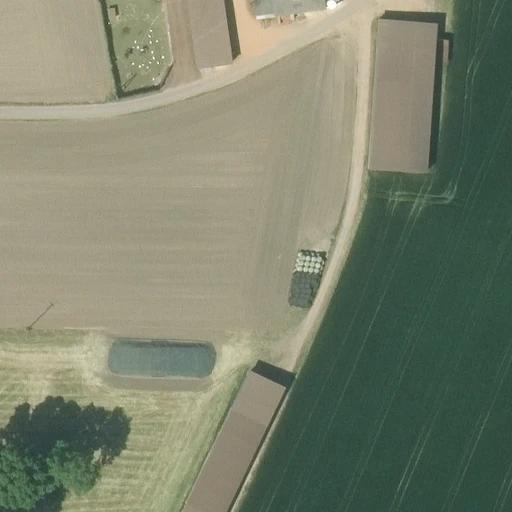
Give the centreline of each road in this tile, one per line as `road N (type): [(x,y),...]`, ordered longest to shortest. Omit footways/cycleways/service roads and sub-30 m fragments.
road 1 (residential): [(0,110),(121,108),(181,94),(244,73),(372,0)]
road 2 (track): [(372,0),(361,171),(342,250),(302,344)]
